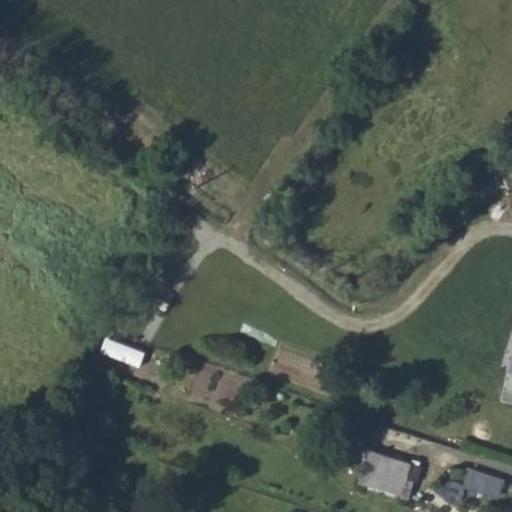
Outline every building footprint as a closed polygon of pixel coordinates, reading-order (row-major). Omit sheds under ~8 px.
[(143,362),(147,350),(110,337),(106,349),(143,362)] [(414,482),(420,465),(367,449),(357,481),(400,493),(405,480),(414,482)] [(465,483),(500,495),(506,476),(472,464),(465,483)] [(414,482),(430,485),(435,469),(420,465),(414,482)] [(355,486),(398,499),(400,493),(357,481),(355,486)]
